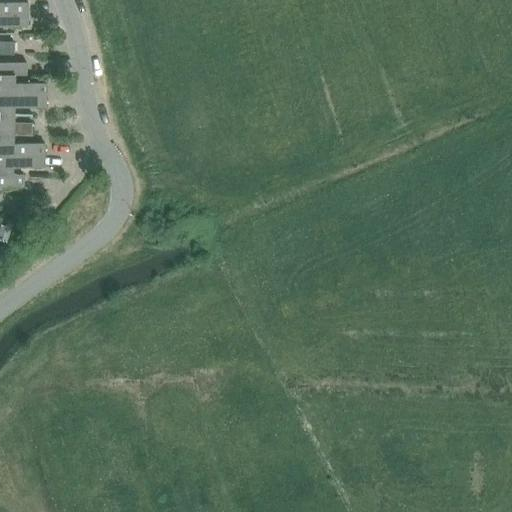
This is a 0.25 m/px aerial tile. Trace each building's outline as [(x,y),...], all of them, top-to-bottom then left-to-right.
[(0,14),(27,15),(27,3),(0,2),(0,14)] [(0,14),(0,26),(27,27),(27,15),(0,14)] [(0,54),(13,55),(14,42),(0,42),(0,54)] [(0,74),(14,75),(25,76),(26,63),(0,62),(0,74)] [(0,94),(45,96),(46,84),(14,83),(14,75),(0,74),(0,94)] [(0,94),(0,114),(13,115),(13,107),(45,108),(45,96),(0,94)] [(0,135),(13,135),(31,136),(32,123),(13,123),(13,115),(0,114),(0,135)] [(0,135),(0,154),(44,156),(44,144),(12,143),(13,135),(0,135)] [(0,174),(12,174),(12,167),(43,168),(44,156),(0,154),(0,174)] [(0,188),(23,188),(22,175),(12,174),(0,174),(0,188)] [(0,225),(0,240),(7,243),(11,229),(6,227),(0,225)]
